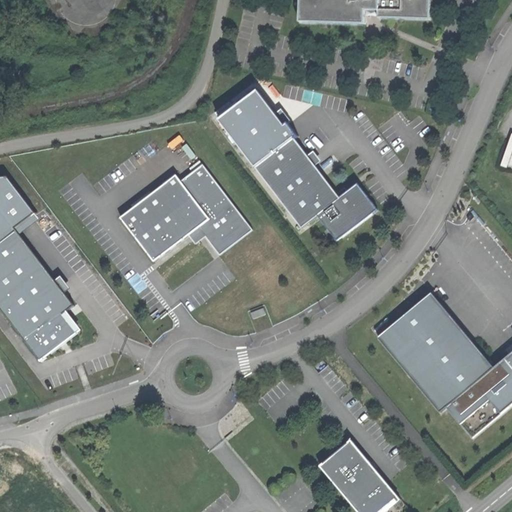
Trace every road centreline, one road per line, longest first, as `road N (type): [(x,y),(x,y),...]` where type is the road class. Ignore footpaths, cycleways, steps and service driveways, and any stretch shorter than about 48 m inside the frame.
road 1 (unclassified): [(511,41),(418,236),(364,298),(324,328)]
road 2 (unclassified): [(224,0),(204,86),(184,108),(152,121),(0,147)]
road 3 (unclassified): [(324,328),(475,511)]
road 4 (unclassified): [(158,384),(20,426)]
road 5 (unclassified): [(158,384),(179,411),(202,412),(227,387),(224,363)]
